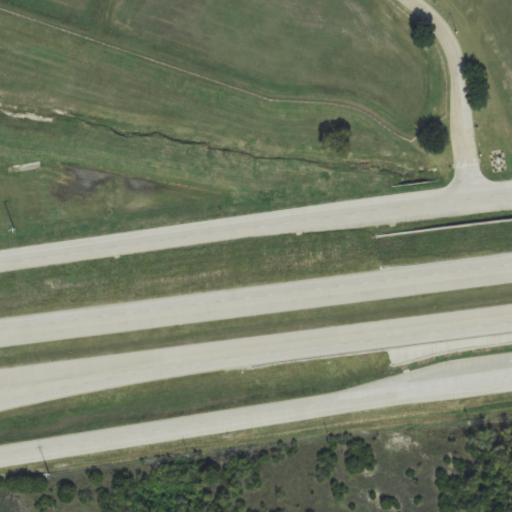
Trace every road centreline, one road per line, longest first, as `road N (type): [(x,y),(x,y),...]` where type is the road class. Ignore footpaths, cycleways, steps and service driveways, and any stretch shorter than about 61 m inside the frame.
road 1 (secondary): [(0,457),(511,379)]
road 2 (motorway): [(511,261),(0,330)]
road 3 (secondary): [(511,196),(0,258)]
road 4 (motorway): [(148,365),(511,319)]
road 5 (motorway): [(0,401),(148,365)]
